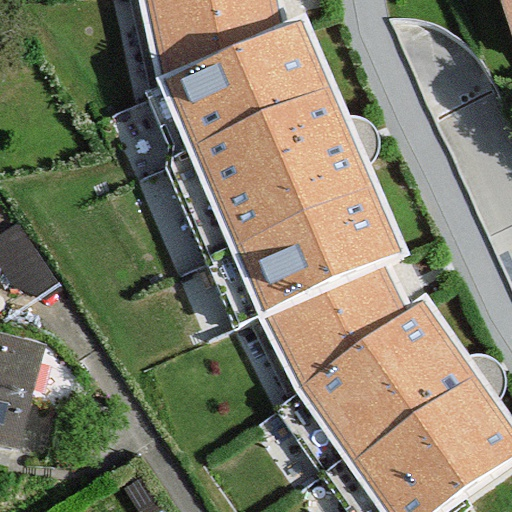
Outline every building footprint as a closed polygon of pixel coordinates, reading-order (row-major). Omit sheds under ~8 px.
[(255,0),(103,0),(117,83),(256,36),(255,0)] [(511,0),(500,0),(511,32),(511,0)] [(256,36),(117,83),(103,94),(218,330),(232,323),(354,267),(376,256),(280,25),(256,36)] [(354,267),(232,323),(255,378),(385,303),(354,267)] [(385,303),(255,378),(238,405),(312,511),(408,511),(511,433),(511,428),(414,286),(385,303)] [(51,344),(0,332),(0,441),(27,448),(51,344)]
